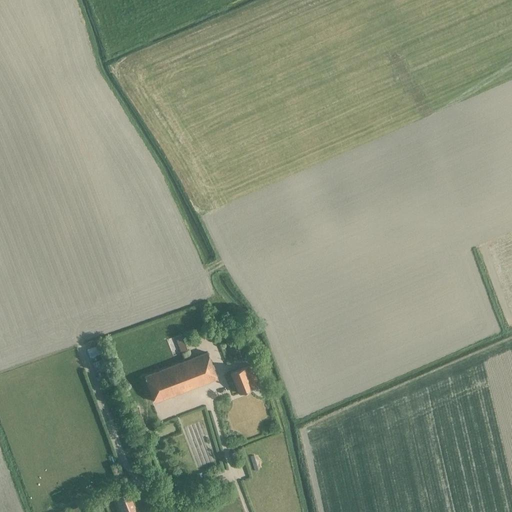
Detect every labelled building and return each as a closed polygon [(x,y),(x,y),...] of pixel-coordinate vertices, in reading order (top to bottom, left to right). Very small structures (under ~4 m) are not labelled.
[(216,328),(220,337),(230,333),(227,324),(216,328)] [(181,333),(175,335),(181,351),(188,349),(181,333)] [(155,401),(217,377),(207,352),(145,377),(155,401)] [(252,369),(255,367),(253,363),(231,372),(239,392),(259,385),(252,369)] [(137,408),(129,412),(136,429),(144,425),(137,408)] [(138,511),(130,491),(115,497),(120,511),(138,511)]
